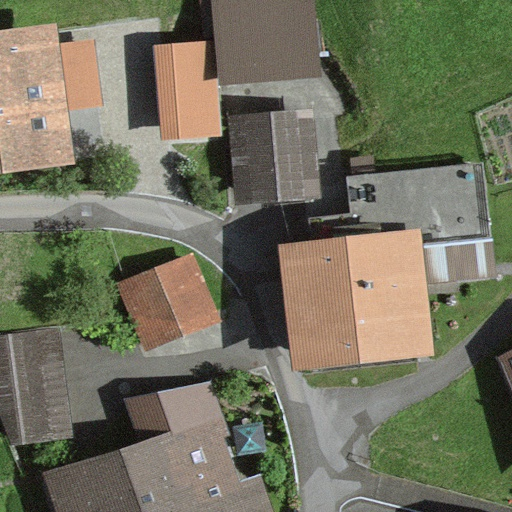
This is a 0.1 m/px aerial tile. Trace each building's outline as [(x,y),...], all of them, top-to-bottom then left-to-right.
[(308,0),(212,0),(217,61),(313,53),(308,0)] [(0,156),(54,149),(41,42),(1,47),(2,59),(0,59),(0,156)] [(213,127),(207,57),(171,60),(177,130),(213,127)] [(239,125),(245,192),(308,187),(302,119),(239,125)] [(372,181),(371,164),(353,165),(353,183),(357,220),(372,218),(376,250),(291,258),(301,354),(414,341),(404,250),(484,240),(476,170),(372,181)] [(205,313),(188,264),(157,277),(176,324),(205,313)] [(127,289),(144,336),(176,324),(157,277),(127,289)] [(0,421),(7,437),(62,428),(49,329),(0,334),(0,421)] [(511,357),(500,365),(511,395),(511,357)] [(209,471),(196,435),(155,448),(174,511),(264,511),(258,496),(237,504),(223,466),(209,471)] [(86,501),(89,511),(174,511),(155,448),(55,481),(64,508),(86,501)]
